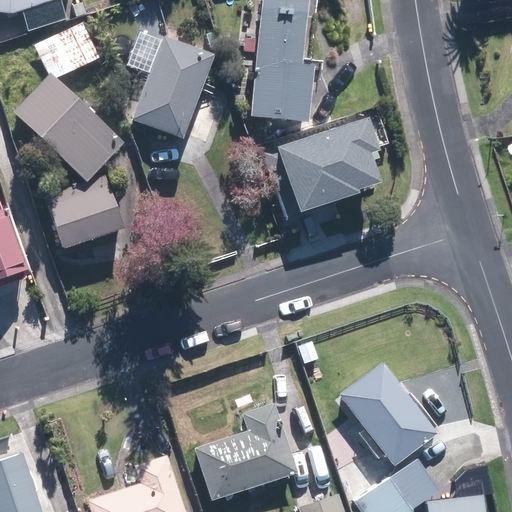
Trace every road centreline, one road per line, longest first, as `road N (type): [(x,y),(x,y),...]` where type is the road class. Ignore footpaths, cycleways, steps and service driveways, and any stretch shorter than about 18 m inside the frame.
road 1 (residential): [(467,234),(0,388)]
road 2 (residential): [(417,0),(467,234)]
road 3 (residential): [(467,234),(511,364)]
